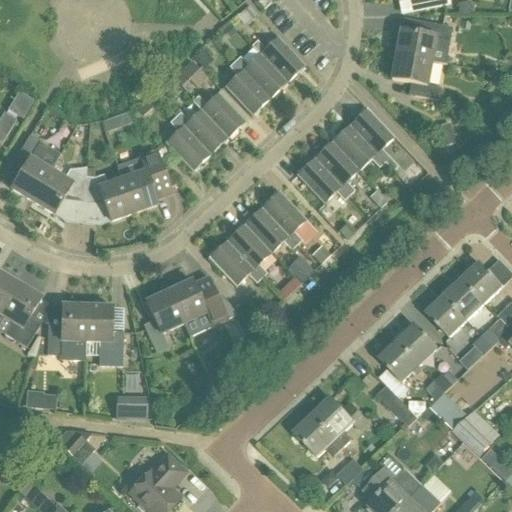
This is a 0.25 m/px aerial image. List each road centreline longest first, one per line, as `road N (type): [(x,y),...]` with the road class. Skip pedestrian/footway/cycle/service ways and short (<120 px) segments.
road 1 (residential): [(354,0),(345,75),(164,258),(124,273),(84,275),(0,233)]
road 2 (residential): [(260,494),(224,460),(235,446),(482,214)]
